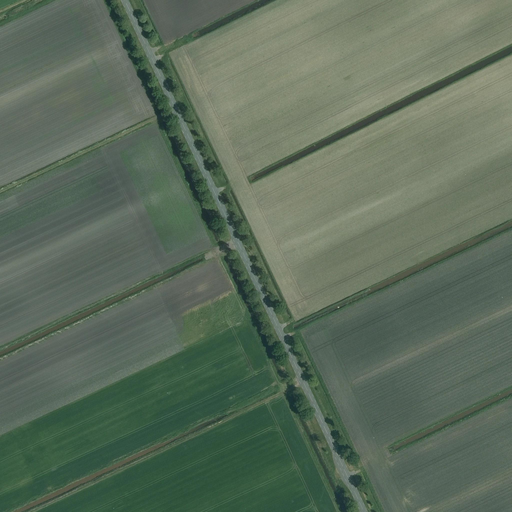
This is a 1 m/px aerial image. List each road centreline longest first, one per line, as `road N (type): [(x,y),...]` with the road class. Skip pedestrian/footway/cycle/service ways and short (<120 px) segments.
road 1 (primary): [(365,511),(123,0)]
road 2 (track): [(0,190),(175,109)]
